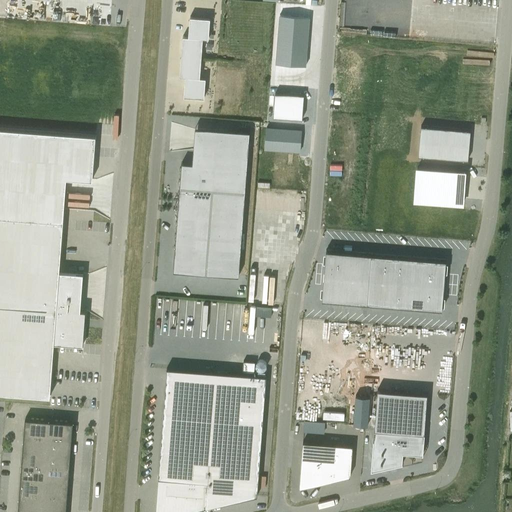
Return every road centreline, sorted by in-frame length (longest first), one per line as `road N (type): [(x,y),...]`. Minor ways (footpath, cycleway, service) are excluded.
road 1 (unclassified): [(314,511),(429,484),(451,467),(469,297),(491,204),(509,0)]
road 2 (unclassified): [(276,511),(292,282),(313,220),(332,0)]
road 3 (unclassified): [(137,0),(97,511)]
road 4 (unclassified): [(128,511),(167,0)]
